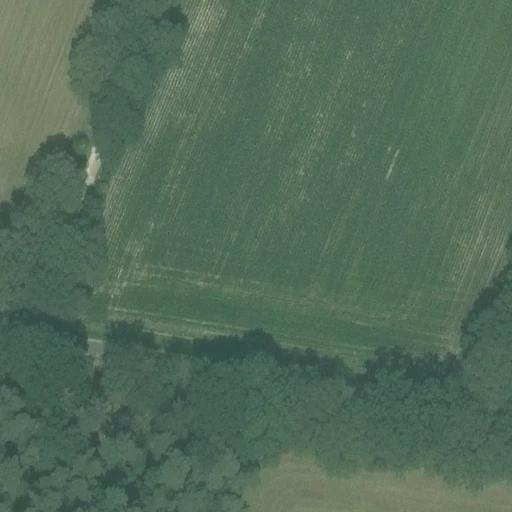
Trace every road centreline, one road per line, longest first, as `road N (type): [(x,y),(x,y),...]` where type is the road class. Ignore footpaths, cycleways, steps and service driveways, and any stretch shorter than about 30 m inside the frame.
road 1 (residential): [(511,424),(16,337)]
road 2 (track): [(169,0),(31,341)]
